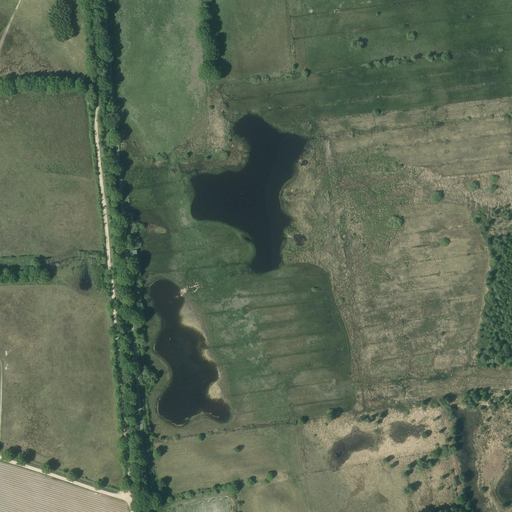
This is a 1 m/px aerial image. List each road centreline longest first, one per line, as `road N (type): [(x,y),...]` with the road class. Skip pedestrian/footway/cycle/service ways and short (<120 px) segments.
road 1 (track): [(103,0),(145,511)]
road 2 (track): [(131,501),(95,145),(92,0)]
road 3 (track): [(131,501),(0,457)]
